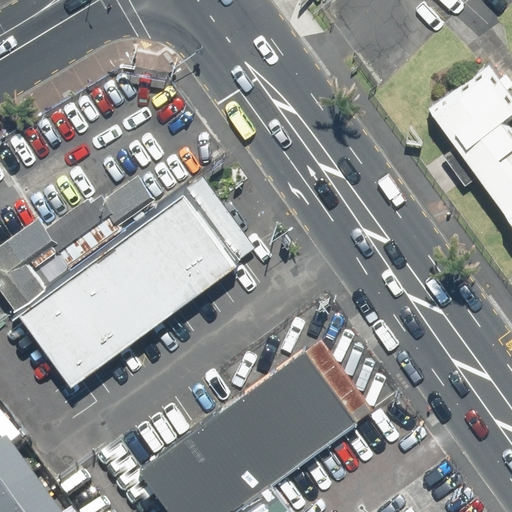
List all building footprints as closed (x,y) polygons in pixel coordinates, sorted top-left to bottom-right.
[(441,99),(511,199),(511,120),(506,112),(511,107),(511,88),(494,62),(441,99)] [(0,227),(0,264),(20,292),(159,192),(137,162),(106,185),(99,176),(49,212),(39,199),(0,227)] [(257,242),(204,169),(25,299),(78,371),(257,242)] [(324,331),(145,460),(183,511),(222,511),(376,401),(324,331)] [(50,511),(10,456),(0,463),(0,511),(50,511)] [(302,511),(275,475),(223,511),(302,511)]
